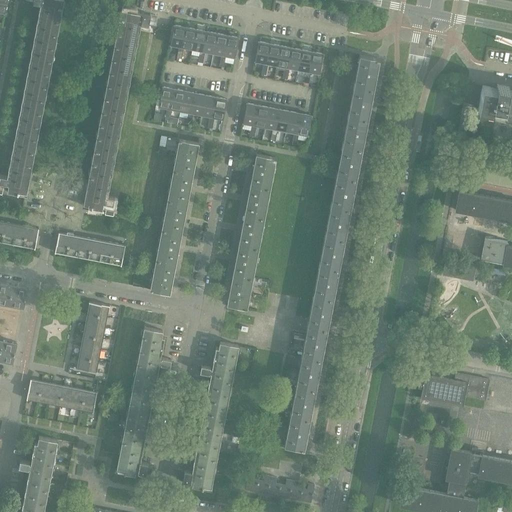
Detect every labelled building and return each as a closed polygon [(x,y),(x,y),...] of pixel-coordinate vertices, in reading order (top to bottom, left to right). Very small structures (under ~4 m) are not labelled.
[(28,0),(28,2),(29,2),(37,4),(37,3),(41,4),(7,176),(0,175),(0,182),(9,184),(8,190),(17,192),(17,193),(18,193),(19,190),(26,192),(63,0),(28,0)] [(107,196),(140,23),(156,26),(158,16),(121,9),(84,203),(91,204),(91,207),(92,207),(92,206),(102,208),(103,202),(113,204),(114,197),(107,196)] [(181,47),(185,27),(174,25),(170,45),(179,47),(181,47)] [(192,49),(196,29),(185,27),(181,47),(184,47),(192,49)] [(203,51),(206,31),(196,29),(192,49),(200,51),(203,51)] [(213,53),(217,33),(206,31),(203,51),(205,52),(213,53)] [(224,55),(228,35),(217,33),(213,53),(221,55),(224,55)] [(235,57),(239,38),(228,35),(224,55),(226,56),(235,57)] [(266,63),(270,43),(258,41),(255,61),(263,63),(266,63)] [(276,65),(280,45),(270,43),(266,63),(268,64),(276,65)] [(287,67),(291,48),(280,45),(276,65),(285,67),(287,67)] [(298,69),(301,50),(291,48),(287,67),(289,68),(298,69)] [(308,71),(312,52),(301,50),(298,69),(306,71),(308,71)] [(319,74),(323,54),(312,52),(308,71),(311,72),(319,74)] [(360,55),(354,85),(373,89),(379,59),(360,55)] [(497,84),(497,85),(496,88),(487,87),(482,86),(479,101),(479,105),(478,108),(511,114),(511,91),(509,91),(509,87),(497,84)] [(373,89),(354,85),(348,115),(368,119),(373,89)] [(170,108),(173,89),(162,87),(158,106),(168,108),(170,108)] [(180,111),(184,91),(173,89),(170,108),(172,109),(180,111)] [(191,113),(195,93),(184,91),(180,111),(189,112),(191,113)] [(201,115),(205,95),(195,93),(191,113),(193,113),(201,115)] [(212,117),(216,97),(205,95),(201,115),(210,116),(212,117)] [(223,119),(227,99),(216,97),(212,117),(214,117),(223,119)] [(254,125),(258,105),(247,103),(243,123),(252,124),(254,125)] [(265,127),(268,107),(258,105),(254,125),(256,125),(265,127)] [(275,129),(279,109),(268,107),(265,127),(273,128),(275,129)] [(286,131),(290,111),(279,109),(275,129),(278,129),(286,131)] [(296,133),(300,113),(290,111),(286,131),(294,132),(296,133)] [(308,135),(312,115),(300,113),(296,133),(299,133),(308,135)] [(368,119),(348,115),(342,145),(362,148),(368,119)] [(193,173),(199,143),(179,139),(173,169),(193,173)] [(362,148),(342,145),(336,175),(356,179),(362,148)] [(256,154),(250,184),(270,188),(276,158),(256,154)] [(193,173),(173,169),(167,200),(187,203),(193,173)] [(356,179),(336,175),(331,205),(350,209),(356,179)] [(250,184),(245,214),(264,218),(270,188),(250,184)] [(511,200),(459,190),(455,210),(511,220),(511,245),(507,244),(508,242),(485,237),(485,235),(480,258),(503,263),(503,264),(511,265),(511,200)] [(187,203),(167,200),(162,229),(181,233),(187,203)] [(350,209),(331,205),(325,235),(345,239),(350,209)] [(245,214),(239,244),(258,248),(264,218),(245,214)] [(16,224),(6,222),(2,241),(13,244),(16,224)] [(27,226),(16,224),(13,244),(24,246),(27,226)] [(35,248),(39,228),(38,227),(38,228),(27,226),(24,246),(34,248),(35,248)] [(181,233),(162,229),(156,259),(176,263),(181,233)] [(70,234),(60,232),(59,231),(55,252),(56,252),(66,254),(70,234)] [(81,236),(75,235),(70,234),(66,254),(77,256),(81,236)] [(345,239),(325,235),(319,265),(339,269),(345,239)] [(92,238),(81,236),(77,256),(88,258),(92,238)] [(103,240),(92,238),(88,258),(99,260),(103,240)] [(114,242),(103,240),(99,260),(110,262),(114,242)] [(124,245),(114,242),(110,262),(120,264),(120,265),(121,265),(125,244),(124,244),(124,245)] [(239,244),(233,274),(253,278),(258,248),(239,244)] [(476,264),(446,258),(443,273),(473,278),(476,264)] [(170,293),(176,263),(156,259),(150,289),(170,293)] [(339,269),(319,265),(313,295),(333,299),(339,269)] [(233,274),(227,304),(247,308),(253,278),(233,274)] [(267,287),(268,281),(256,278),(255,285),(267,287)] [(13,285),(0,282),(0,303),(9,305),(13,285)] [(27,288),(13,285),(9,305),(24,308),(27,288)] [(333,299),(313,295),(308,325),(327,329),(333,299)] [(89,302),(89,305),(87,313),(88,313),(107,317),(109,306),(110,305),(89,301),(89,302)] [(107,317),(88,313),(87,313),(85,324),(105,328),(107,317)] [(105,328),(85,324),(83,335),(84,335),(103,339),(105,328)] [(327,329),(308,325),(302,355),(321,359),(327,329)] [(140,461),(159,363),(161,363),(160,364),(170,366),(171,359),(162,357),(161,359),(160,359),(164,337),(161,337),(163,331),(144,327),(117,468),(124,470),(124,473),(125,473),(126,472),(135,474),(135,472),(138,472),(138,473),(146,474),(150,474),(152,464),(148,463),(140,461)] [(103,339),(84,335),(83,335),(81,346),(101,349),(103,339)] [(17,343),(2,340),(0,352),(0,360),(13,363),(17,343)] [(234,369),(237,352),(238,345),(220,342),(219,348),(216,347),(212,369),(211,368),(211,367),(201,365),(200,372),(210,374),(210,372),(211,373),(192,471),(184,470),(180,470),(178,480),(182,481),(190,483),(193,483),(192,485),(202,487),(202,488),(203,488),(204,485),(211,487),(234,369)] [(101,349),(81,346),(79,356),(80,357),(99,360),(101,349)] [(321,359),(302,355),(296,385),(316,389),(321,359)] [(99,360),(80,357),(79,356),(77,367),(76,367),(76,368),(97,372),(97,371),(99,360)] [(425,374),(425,376),(424,378),(420,378),(418,387),(422,388),(421,397),(463,406),(465,396),(485,400),(489,379),(456,373),(455,379),(425,374)] [(42,381),(34,380),(31,379),(32,379),(30,378),(26,399),(28,399),(38,401),(42,381)] [(53,383),(42,381),(38,401),(49,403),(53,383)] [(64,385),(56,384),(53,383),(49,403),(60,405),(64,385)] [(75,387),(64,385),(60,405),(71,407),(75,387)] [(316,389),(296,385),(290,415),(310,419),(316,389)] [(86,390),(75,387),(71,407),(82,409),(86,390)] [(96,392),(86,390),(82,409),(92,411),(92,412),(93,412),(97,391),(96,391),(96,392)] [(310,419),(290,415),(284,445),(304,449),(310,419)] [(43,511),(56,446),(57,439),(39,436),(38,442),(35,441),(31,463),(29,462),(30,461),(20,459),(19,466),(28,468),(29,466),(30,467),(21,511),(43,511)] [(437,511),(474,511),(477,499),(463,496),(468,470),(479,472),(478,475),(511,481),(511,460),(479,454),(479,450),(475,450),(474,454),(471,453),(471,452),(451,448),(446,478),(449,479),(446,493),(404,485),(400,505),(437,511)] [(255,473),(248,472),(245,489),(256,491),(258,479),(254,479),(255,473)] [(263,480),(258,479),(256,491),(267,493),(271,476),(265,475),(263,480)] [(277,477),(271,476),(267,493),(278,496),(280,484),(275,483),(277,477)] [(285,485),(280,484),(278,496),(289,498),(292,480),(286,479),(285,485)] [(298,481),(292,480),(289,498),(300,500),(302,488),(297,487),(298,481)] [(307,489),(302,488),(300,500),(311,502),(314,484),(308,483),(307,489)] [(506,511),(511,511),(511,503),(509,503),(505,502),(503,511),(506,511)]
